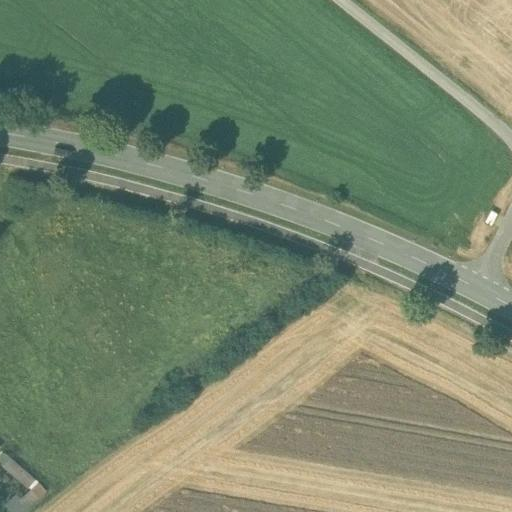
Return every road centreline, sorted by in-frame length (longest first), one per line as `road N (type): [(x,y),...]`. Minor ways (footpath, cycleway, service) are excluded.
road 1 (secondary): [(0,132),(237,188),(415,255),(478,290)]
road 2 (unclassified): [(511,135),(341,0)]
